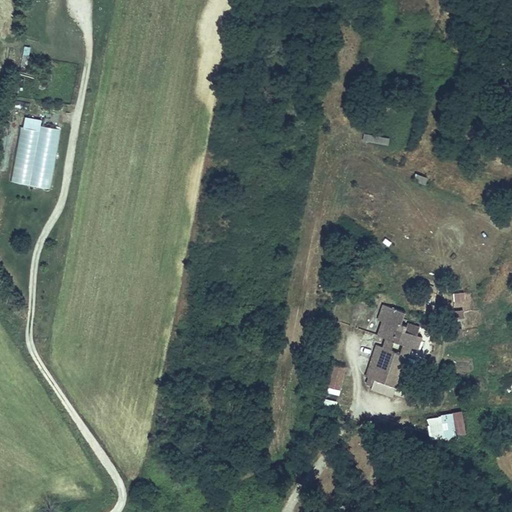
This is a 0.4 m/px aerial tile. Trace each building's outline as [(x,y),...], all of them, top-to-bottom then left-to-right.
[(21,114),(12,182),(51,187),(59,126),(41,123),(42,117),(21,114)] [(388,146),(389,139),(369,136),(368,142),(388,146)] [(464,291),(454,292),(455,300),(465,299),(464,291)] [(386,343),(411,352),(415,342),(424,345),(428,333),(407,326),(397,322),(400,314),(403,315),(406,307),(382,299),(377,313),(382,315),(377,328),(390,333),(386,343)] [(397,322),(407,326),(411,318),(403,315),(400,314),(397,322)] [(381,356),(375,374),(400,383),(411,352),(386,343),(381,356)] [(367,371),(375,374),(381,356),(373,353),(367,371)] [(332,355),(325,383),(339,386),(346,358),(332,355)] [(439,365),(425,367),(427,387),(442,385),(439,365)] [(324,397),(323,407),(336,408),(337,398),(324,397)] [(431,438),(466,432),(462,409),(427,416),(431,438)]
